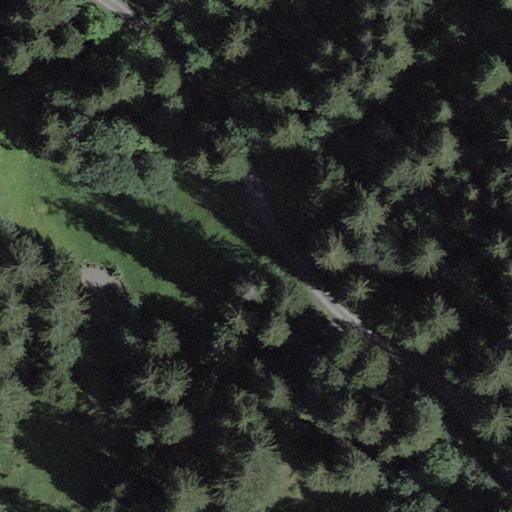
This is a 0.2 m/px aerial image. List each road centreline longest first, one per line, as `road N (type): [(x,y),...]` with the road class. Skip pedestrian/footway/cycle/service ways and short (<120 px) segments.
road 1 (track): [(511,482),(500,460),(68,0)]
road 2 (track): [(0,312),(92,346),(133,291),(0,151)]
